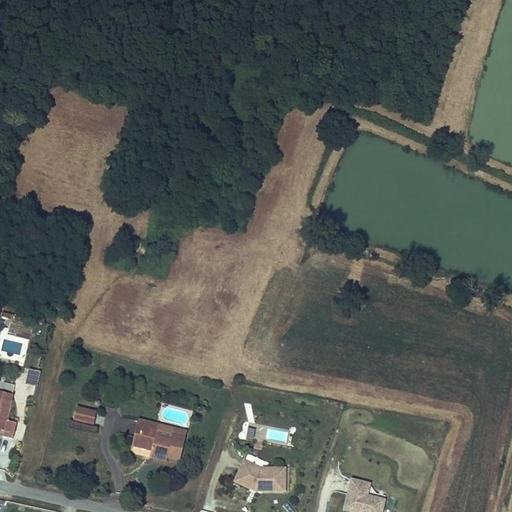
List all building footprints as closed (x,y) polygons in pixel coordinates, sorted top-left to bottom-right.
[(26,384),(38,386),(40,371),(28,369),(26,384)] [(14,415),(19,390),(0,386),(0,422),(12,425),(14,415)] [(100,414),(101,408),(81,403),(78,416),(98,421),(100,414)] [(164,421),(143,415),(137,440),(157,445),(155,451),(171,456),(177,433),(162,429),(164,421)] [(22,431),(24,418),(15,416),(13,429),(22,431)] [(404,461),(412,462),(413,454),(405,453),(404,461)] [(286,493),(288,467),(239,465),(237,491),(286,493)] [(370,496),(372,484),(350,479),(343,511),(384,511),(387,499),(370,496)]
